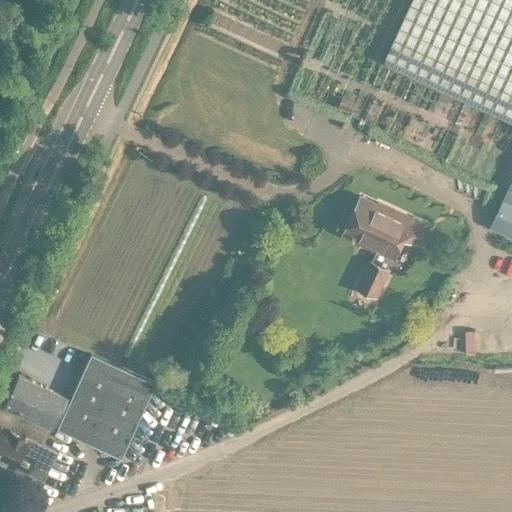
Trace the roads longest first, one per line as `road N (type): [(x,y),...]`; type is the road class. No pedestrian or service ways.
road 1 (unclassified): [(64,511),(249,441),(511,310)]
road 2 (secondary): [(0,290),(136,0)]
